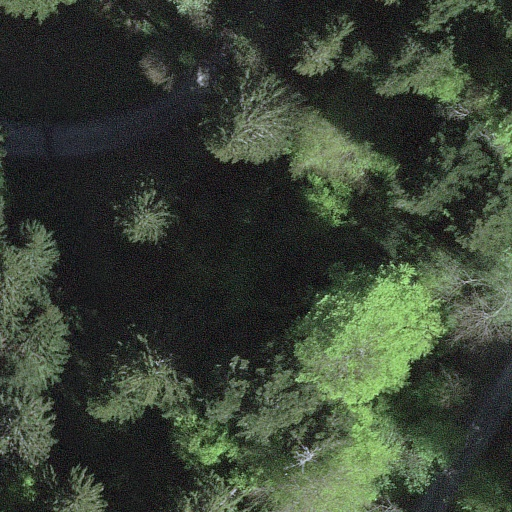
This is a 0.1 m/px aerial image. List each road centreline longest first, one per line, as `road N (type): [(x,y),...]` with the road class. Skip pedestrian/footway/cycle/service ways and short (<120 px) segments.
road 1 (unclassified): [(0,140),(74,140),(154,121),(191,95),(257,0)]
road 2 (unclassified): [(511,384),(430,511)]
